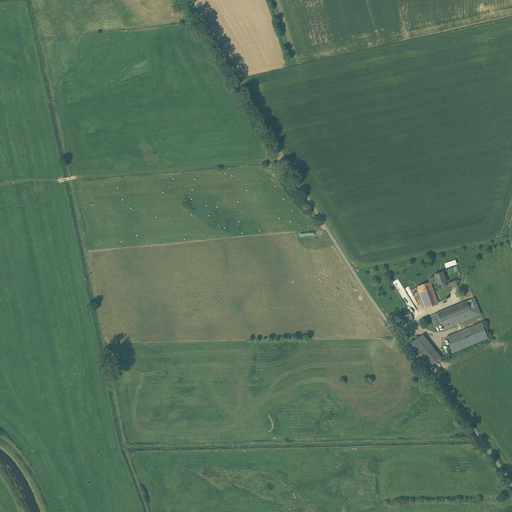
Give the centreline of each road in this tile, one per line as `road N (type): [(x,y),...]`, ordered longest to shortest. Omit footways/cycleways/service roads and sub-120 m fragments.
road 1 (track): [(386,320),(187,0)]
road 2 (residential): [(511,485),(386,320)]
road 3 (track): [(283,159),(84,178)]
